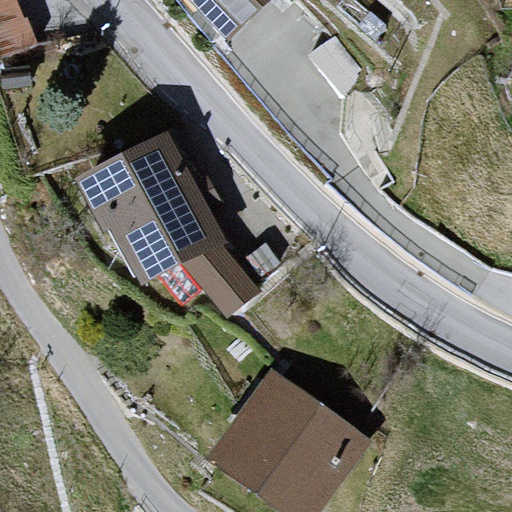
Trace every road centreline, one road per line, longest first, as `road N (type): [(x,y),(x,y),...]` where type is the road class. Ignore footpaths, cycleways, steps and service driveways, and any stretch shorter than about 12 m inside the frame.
road 1 (tertiary): [(123,0),(354,254),(411,300),(511,357)]
road 2 (residential): [(0,248),(170,511)]
